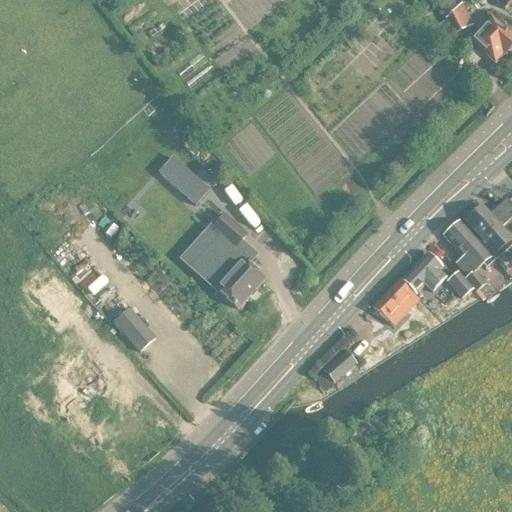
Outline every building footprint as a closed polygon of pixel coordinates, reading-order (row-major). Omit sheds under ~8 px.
[(511,0),(494,0),(504,9),(511,0)] [(461,3),(450,14),(445,19),(453,35),(473,25),(461,3)] [(511,46),(511,38),(489,18),(470,40),(479,48),(480,46),(495,59),(500,53),(504,56),(511,46)] [(195,206),(208,191),(172,158),(158,173),(195,206)] [(493,261),(511,244),(511,243),(481,206),(464,221),(482,242),(479,244),(490,257),(491,259),(493,261)] [(224,214),(211,229),(218,235),(234,249),(240,242),(246,235),(224,214)] [(466,277),(464,279),(473,289),(472,290),(475,293),(485,285),(475,272),(491,259),(490,257),(479,244),(459,221),(442,236),(462,258),(455,264),(466,277)] [(218,235),(190,266),(213,287),(237,309),(263,280),(246,264),(254,255),(240,242),(234,249),(218,235)] [(13,257),(73,327),(90,312),(30,243),(13,257)] [(402,282),(416,295),(424,286),(432,293),(445,278),(438,271),(441,268),(427,255),(402,282)] [(458,273),(446,283),(461,300),(472,290),(473,289),(464,279),(464,280),(458,273)] [(394,327),(418,301),(397,283),(374,308),(394,327)] [(112,323),(138,352),(152,340),(127,310),(112,323)] [(58,419),(64,425),(90,402),(76,387),(101,364),(81,343),(56,366),(53,362),(28,386),(34,393),(24,402),(48,428),(58,419)] [(323,371),(334,384),(355,366),(345,353),(323,371)]
